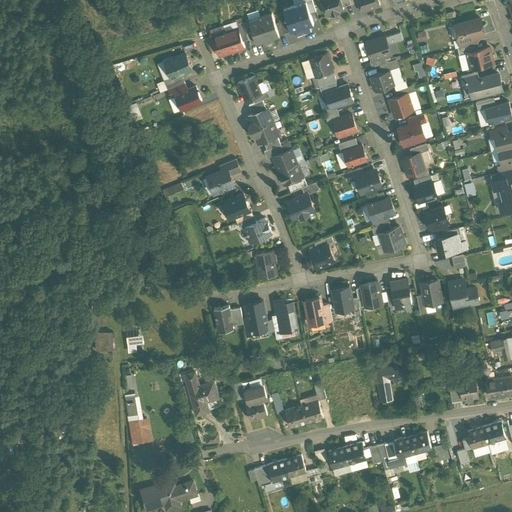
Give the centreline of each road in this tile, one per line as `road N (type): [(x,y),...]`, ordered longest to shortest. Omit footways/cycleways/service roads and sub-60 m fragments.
road 1 (residential): [(344,32),(423,257),(302,279)]
road 2 (residential): [(344,32),(217,76),(302,279)]
road 3 (residential): [(511,402),(264,444)]
